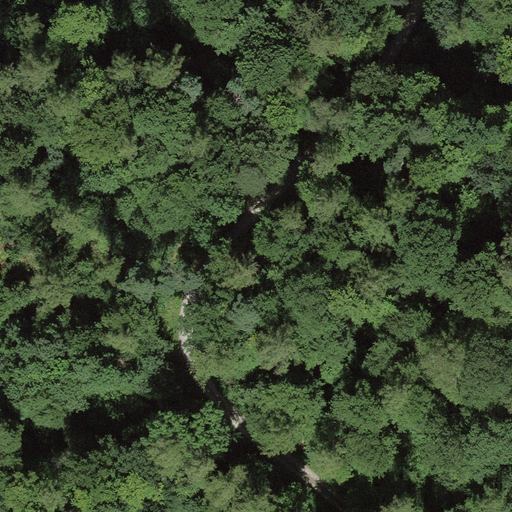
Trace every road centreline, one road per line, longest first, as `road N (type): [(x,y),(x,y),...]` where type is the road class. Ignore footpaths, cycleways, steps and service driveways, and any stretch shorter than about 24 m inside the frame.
road 1 (track): [(416,0),(337,120),(228,234),(174,306),(179,344),(207,408),(252,434),(346,511)]
road 2 (track): [(174,306),(185,240),(233,133)]
